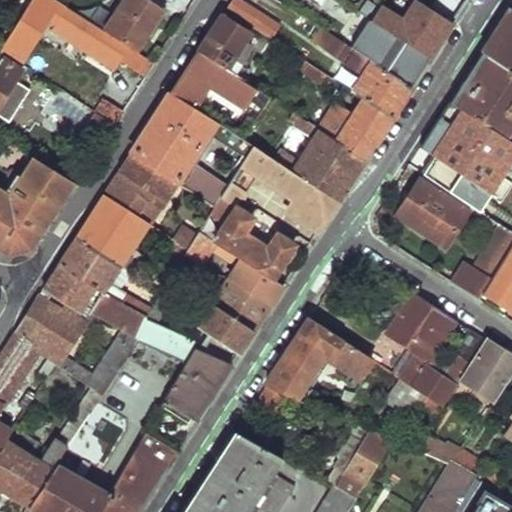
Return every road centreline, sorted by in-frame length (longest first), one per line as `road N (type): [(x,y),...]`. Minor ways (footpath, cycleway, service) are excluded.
road 1 (residential): [(24,290),(212,0)]
road 2 (residential): [(342,229),(154,511)]
road 3 (residential): [(491,0),(342,229)]
road 4 (residential): [(511,337),(342,229)]
